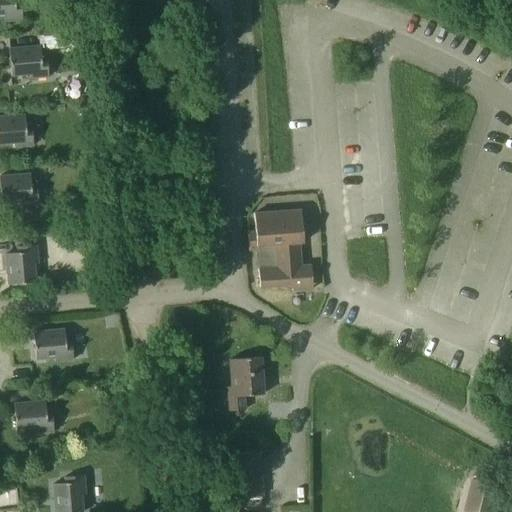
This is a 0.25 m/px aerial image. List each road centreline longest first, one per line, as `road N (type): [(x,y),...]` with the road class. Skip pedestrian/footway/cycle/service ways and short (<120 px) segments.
road 1 (residential): [(226,292),(230,185),(215,0)]
road 2 (residential): [(511,446),(313,344)]
road 3 (residential): [(151,297),(166,511)]
road 4 (residential): [(313,344),(302,367),(299,468),(279,491),(275,511)]
road 5 (residential): [(151,297),(0,310)]
